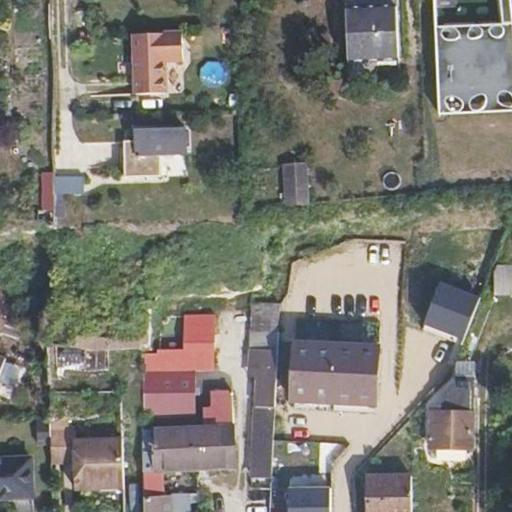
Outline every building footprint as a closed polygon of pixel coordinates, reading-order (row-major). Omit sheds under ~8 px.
[(394,10),(345,11),(347,71),(396,70),(394,10)] [(511,27),(431,30),(435,119),(511,117),(511,27)] [(181,35),(134,36),(135,95),(165,94),(164,62),(182,61),(181,35)] [(74,48),(53,48),(54,71),(55,105),(76,105),(74,48)] [(186,131),(140,133),(140,157),(187,155),(186,131)] [(292,205),(319,203),(315,161),(288,163),(292,205)] [(57,184),(58,196),(67,195),(66,183),(57,184)] [(511,262),(494,263),(495,296),(511,295),(511,262)] [(440,281),(423,324),(462,340),(479,296),(440,281)] [(275,401),(279,301),(252,301),(251,349),(259,349),(259,366),(264,367),(263,401),(275,401)] [(412,303),(387,303),(386,334),(412,334),(412,303)] [(215,313),(142,314),(142,316),(142,334),(143,346),(144,413),(197,411),(197,389),(197,368),(216,367),(215,313)] [(50,344),(50,352),(56,352),(59,351),(81,350),(88,350),(106,349),(143,346),(142,334),(119,337),(77,336),(76,344),(50,344)] [(294,399),(376,402),(378,345),(297,342),(294,399)] [(89,365),(88,350),(81,350),(59,351),(59,371),(60,372),(69,373),(69,367),(89,365)] [(0,386),(10,359),(0,355),(0,386)] [(474,376),(451,375),(451,376),(438,389),(461,389),(460,411),(433,412),(432,447),(472,447),(474,376)] [(146,465),(146,468),(239,465),(237,388),(216,389),(217,410),(211,411),(210,425),(145,426),(146,464),(146,465)] [(216,389),(197,389),(197,411),(211,411),(217,410),(216,389)] [(255,475),(272,475),(275,406),(257,405),(255,475)] [(0,495),(33,495),(32,455),(0,456),(0,495)] [(147,503),(146,494),(146,468),(146,465),(146,464),(109,465),(110,485),(107,486),(107,504),(147,503)] [(370,511),(411,511),(410,475),(370,475),(370,511)] [(326,487),(327,477),(288,476),(288,486),(326,487)] [(252,504),(271,505),(272,481),(260,481),(260,485),(252,485),(252,504)] [(327,511),(328,489),(289,490),(289,511),(327,511)] [(171,511),(171,494),(146,494),(147,503),(147,511),(171,511)]
